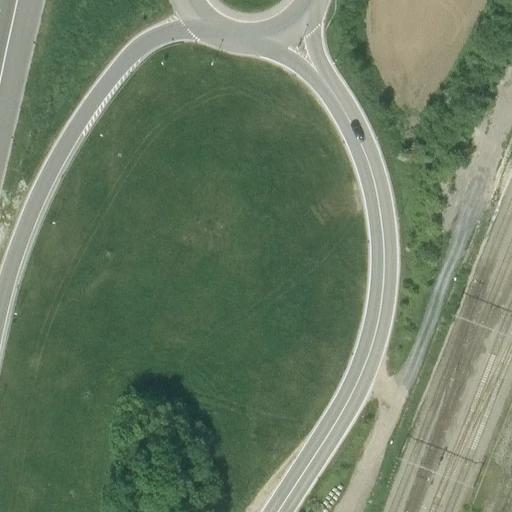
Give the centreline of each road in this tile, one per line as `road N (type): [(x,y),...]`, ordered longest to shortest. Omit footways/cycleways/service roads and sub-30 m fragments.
road 1 (secondary): [(344,106),(362,141),(383,225),(377,328),(348,401),(277,511)]
road 2 (motorway): [(0,308),(23,223),(101,84),(164,34),(206,31)]
